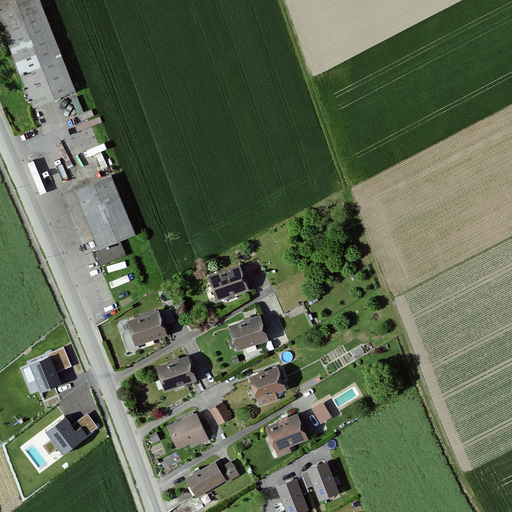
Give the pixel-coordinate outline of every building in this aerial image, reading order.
[(43,0),(0,0),(0,18),(36,105),(79,87),(43,0)] [(113,173),(74,189),(98,246),(92,248),(98,263),(124,252),(118,238),(136,230),(113,173)] [(244,263),(209,275),(217,298),(252,287),(244,263)] [(161,305),(128,315),(136,341),(168,332),(161,305)] [(263,314),(229,323),(236,347),(270,339),(263,314)] [(189,353),(157,364),(166,389),(198,378),(189,353)] [(61,384),(49,356),(29,365),(41,392),(61,384)] [(282,364),(251,373),(259,402),(281,396),(279,390),(288,388),(282,364)] [(225,399),(210,406),(217,422),(233,415),(225,399)] [(312,405),(321,421),(332,414),(323,399),(312,405)] [(201,408),(167,421),(177,446),(190,441),(192,446),(212,438),(201,408)] [(301,412),(268,425),(279,455),(293,450),(290,443),(310,435),(301,412)] [(64,417),(46,430),(64,454),(88,437),(81,427),(75,432),(64,417)] [(217,458),(188,475),(199,495),(240,471),(233,459),(221,466),(217,458)] [(337,490),(326,462),(308,469),(319,496),(337,490)] [(305,505),(294,477),(277,484),(287,511),(305,505)]
